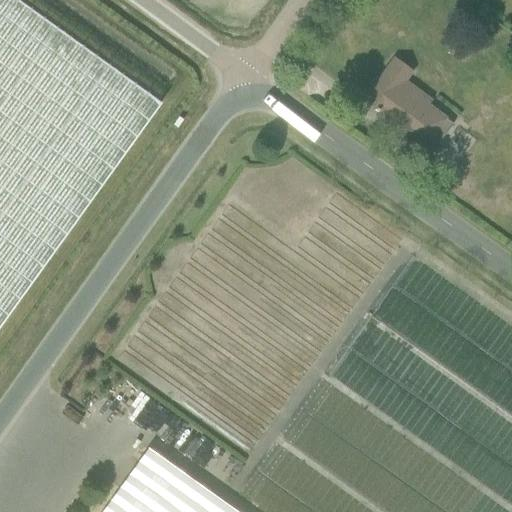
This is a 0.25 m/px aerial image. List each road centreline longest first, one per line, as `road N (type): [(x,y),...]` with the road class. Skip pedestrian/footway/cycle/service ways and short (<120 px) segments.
road 1 (unclassified): [(0,419),(209,125),(250,96)]
road 2 (unclassified): [(511,271),(286,108),(250,96)]
road 3 (unclassified): [(248,79),(141,0)]
